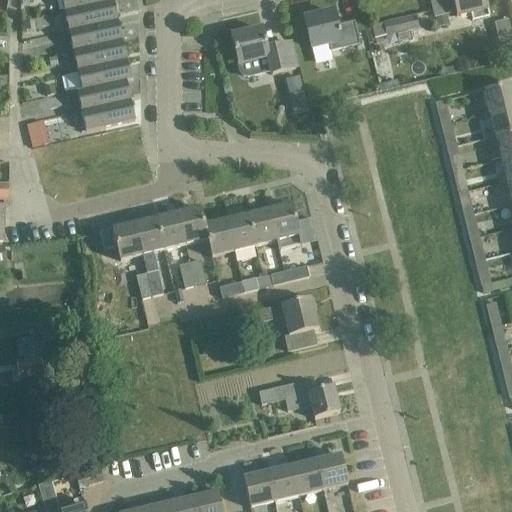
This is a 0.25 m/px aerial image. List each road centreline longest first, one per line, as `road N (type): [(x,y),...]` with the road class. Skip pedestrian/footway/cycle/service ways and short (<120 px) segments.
road 1 (residential): [(382,418),(311,161),(202,155),(174,142),(167,19),(174,14)]
road 2 (residential): [(98,511),(112,492),(209,469),(219,456),(382,418)]
